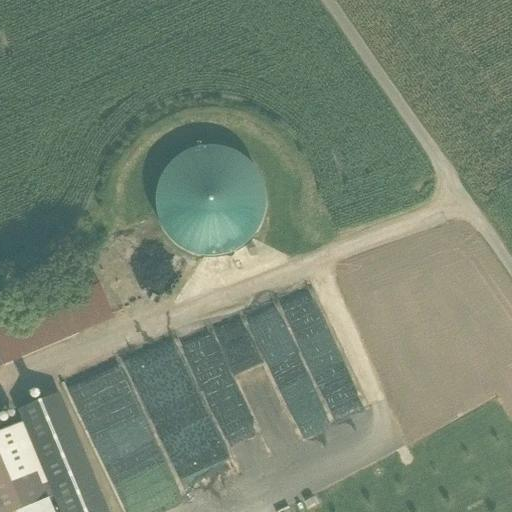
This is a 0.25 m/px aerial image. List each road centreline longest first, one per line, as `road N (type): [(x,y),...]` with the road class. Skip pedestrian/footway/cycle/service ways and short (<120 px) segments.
road 1 (track): [(461,197),(126,341)]
road 2 (track): [(511,272),(324,0)]
